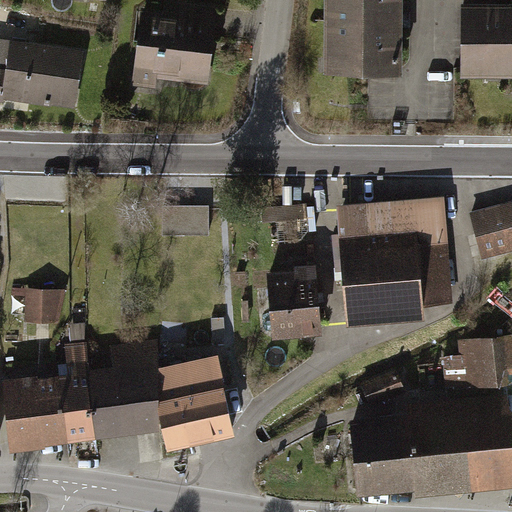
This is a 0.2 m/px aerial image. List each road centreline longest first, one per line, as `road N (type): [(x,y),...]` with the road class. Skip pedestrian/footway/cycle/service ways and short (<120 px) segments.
road 1 (residential): [(0,152),(263,161)]
road 2 (secondary): [(0,481),(72,482),(247,511)]
road 3 (residential): [(263,161),(511,163)]
road 4 (residential): [(279,0),(263,161)]
